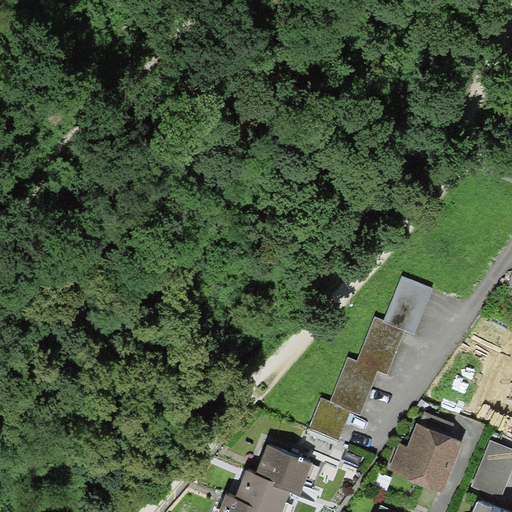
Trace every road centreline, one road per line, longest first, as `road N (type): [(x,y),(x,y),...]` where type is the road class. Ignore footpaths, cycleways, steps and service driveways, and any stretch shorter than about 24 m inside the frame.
road 1 (track): [(461,152),(321,323),(148,511)]
road 2 (track): [(461,152),(488,64),(511,21)]
